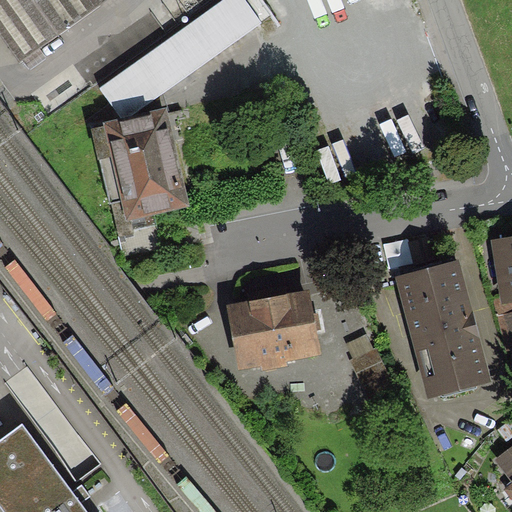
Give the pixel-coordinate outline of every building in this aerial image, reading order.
[(0,0),(0,26),(23,57),(99,0),(0,0)] [(245,0),(223,0),(99,89),(122,120),(261,21),(245,0)] [(106,127),(92,130),(109,204),(113,203),(120,235),(134,232),(133,230),(156,225),(154,215),(189,207),(167,109),(150,112),(151,115),(119,122),(119,119),(105,122),(106,127)] [(511,237),(491,241),(501,300),(502,305),(511,302),(511,237)] [(396,277),(427,396),(491,379),(459,259),(428,268),(396,277)] [(308,289),(227,307),(240,370),(260,366),(262,373),(289,367),(287,361),(322,354),(308,289)] [(511,302),(502,305),(501,300),(493,301),(496,316),(499,315),(511,312),(511,302)] [(511,348),(511,312),(499,315),(506,349),(511,348)] [(352,359),(350,360),(370,404),(396,392),(377,350),(374,351),(367,337),(347,346),(352,359)] [(84,511),(21,427),(0,442),(0,508),(2,511),(84,511)] [(511,445),(495,458),(511,481),(504,488),(511,498),(511,445)]
